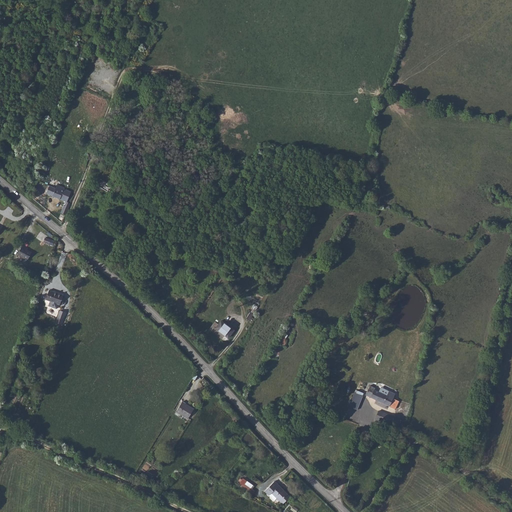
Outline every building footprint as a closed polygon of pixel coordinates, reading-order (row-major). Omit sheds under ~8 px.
[(124,185),(102,175),(99,181),(110,187),(112,184),(115,185),(113,187),(121,191),(124,185)] [(64,185),(58,182),(53,189),(71,199),(76,190),(69,187),(70,186),(64,183),(64,185)] [(63,211),(69,213),(72,205),(66,203),(63,211)] [(37,237),(51,246),(55,241),(41,231),(37,237)] [(35,258),(38,250),(33,248),(34,246),(29,244),(25,252),(31,255),(30,257),(35,258)] [(49,300),(52,302),(63,306),(66,296),(52,291),(49,300)] [(63,306),(52,302),(50,306),(60,310),(63,306)] [(217,326),(220,329),(225,321),(222,319),(217,326)] [(230,336),(235,328),(225,321),(220,329),(230,336)] [(272,357),(277,359),(282,346),(277,344),(272,357)] [(375,388),(370,386),(366,395),(396,409),(399,401),(393,398),(395,394),(389,391),(387,395),(375,390),(375,388)] [(363,396),(355,393),(349,406),(357,410),(363,396)] [(185,405),(185,404),(186,404),(182,402),(176,411),(188,419),(194,409),(189,407),(185,405)] [(384,413),(380,421),(392,425),(395,417),(384,413)] [(252,488),(254,485),(242,476),(237,483),(252,494),(255,490),(252,488)] [(278,486),(279,485),(275,481),(265,491),(274,500),(277,498),(283,504),(290,497),(281,488),(280,489),(278,486)]
